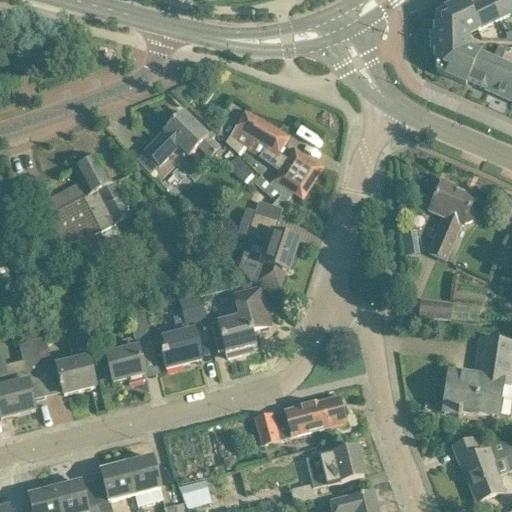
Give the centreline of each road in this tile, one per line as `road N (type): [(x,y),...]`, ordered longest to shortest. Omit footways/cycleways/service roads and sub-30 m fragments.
road 1 (residential): [(0,453),(279,384),(308,352),(323,300)]
road 2 (residential): [(423,511),(366,316),(323,300)]
road 3 (residential): [(0,135),(143,80),(175,28)]
road 4 (residential): [(323,300),(386,102)]
road 5 (tertiary): [(195,34),(257,52),(342,36)]
road 6 (tertiary): [(331,14),(283,30),(195,34)]
road 7 (tertiary): [(511,162),(386,102)]
